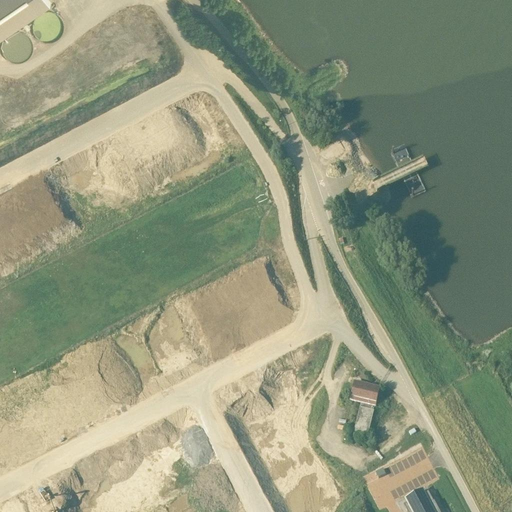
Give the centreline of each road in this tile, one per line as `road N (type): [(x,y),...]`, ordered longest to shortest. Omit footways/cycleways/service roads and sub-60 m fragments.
road 1 (track): [(421,408),(345,339),(294,276),(260,158),(223,96),(183,89),(0,183)]
road 2 (unclassified): [(475,511),(320,221),(290,121),(194,0)]
road 3 (motorway): [(0,132),(216,0)]
road 4 (motorway): [(175,0),(0,107)]
